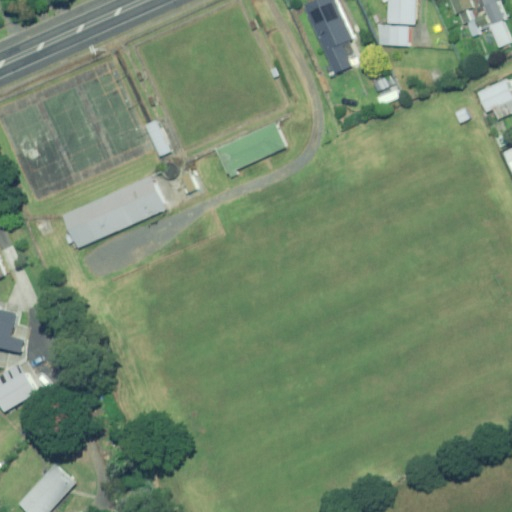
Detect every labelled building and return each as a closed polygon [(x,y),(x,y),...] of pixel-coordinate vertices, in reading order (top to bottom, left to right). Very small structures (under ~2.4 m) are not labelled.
[(362,54),(338,0),(323,0),(309,7),(317,26),(319,25),(340,74),(358,67),(354,58),(362,54)] [(413,26),(419,26),(419,0),(385,0),(387,2),(394,3),(393,25),(385,25),(384,46),(412,46),(413,26)] [(472,11),(478,9),(474,0),(454,0),(460,15),(463,14),(472,11)] [(487,0),(490,8),(493,14),(480,19),(484,31),(495,27),(503,48),(511,44),(511,30),(509,22),(502,4),(505,2),(503,0),(487,0)] [(470,25),(476,22),(472,11),(463,14),(467,26),(470,25)] [(476,22),(470,25),(476,38),(485,35),(480,21),(476,22)] [(439,71),(431,74),(437,91),(446,87),(439,71)] [(419,92),(411,73),(400,77),(408,97),(419,92)] [(391,75),(376,82),(384,99),(400,92),(391,75)] [(511,116),(511,84),(510,81),(481,94),(490,113),(497,110),(502,120),(511,116)] [(306,113),(303,104),(287,111),(291,119),(306,113)] [(474,120),(470,110),(459,114),(464,124),(474,120)] [(276,118),(214,143),(224,168),(286,142),(276,118)] [(176,152),(162,122),(150,128),(163,158),(176,152)] [(169,204),(154,168),(60,206),(75,243),(169,204)] [(201,189),(193,173),(185,177),(193,193),(201,189)] [(55,239),(43,243),(47,255),(60,250),(55,239)] [(41,379),(27,359),(0,377),(0,397),(5,404),(41,379)] [(43,511),(80,474),(59,454),(20,495),(37,511),(43,511)] [(96,481),(86,479),(83,494),(93,496),(96,481)]
